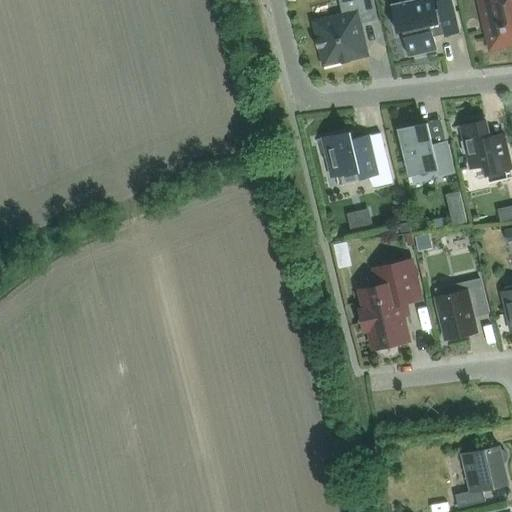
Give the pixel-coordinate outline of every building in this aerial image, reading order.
[(359,23),(377,18),(372,0),(340,0),(344,16),(316,22),(319,37),(316,38),(318,49),(319,49),(323,66),(341,62),(341,63),(352,61),(351,57),(366,53),(359,23)] [(437,8),(434,0),(408,0),(391,4),(398,32),(403,31),(409,57),(437,50),(434,35),(445,33),(446,35),(461,32),(453,0),(439,0),(437,0),(439,8),(437,8)] [(511,0),(479,0),(491,48),(511,43),(510,35),(511,34),(511,0)] [(488,183),(511,177),(511,168),(506,142),(492,145),(486,117),(474,119),(474,122),(452,127),(453,129),(461,127),(464,141),(462,142),(464,153),(467,153),(471,168),(484,165),(488,183)] [(439,175),(453,171),(446,142),(433,145),(428,123),(400,129),(410,173),(437,167),(439,175)] [(330,156),(335,175),(359,169),(361,179),(373,176),(376,187),(374,188),(374,189),(395,184),(386,146),(385,146),(386,149),(374,152),(370,135),(371,135),(371,134),(353,138),(352,133),(354,132),(353,131),(315,140),(316,141),(318,141),(322,158),(330,156)] [(349,227),(370,224),(368,208),(347,211),(349,227)] [(409,231),(408,223),(400,224),(401,232),(409,231)] [(415,245),(412,233),(405,235),(408,246),(415,245)] [(376,347),(407,339),(398,303),(419,298),(410,261),(376,269),(380,286),(362,290),(367,309),(361,311),(365,328),(371,327),(376,347)] [(437,297),(447,338),(476,331),(473,316),(488,312),(481,279),(436,289),(438,297),(437,297)] [(511,287),(506,289),(507,292),(503,293),(511,329),(511,287)] [(455,494),(458,507),(486,501),(483,488),(508,482),(504,463),(507,461),(508,457),(507,453),(504,450),(500,449),(500,445),(462,454),(471,491),(455,494)]
